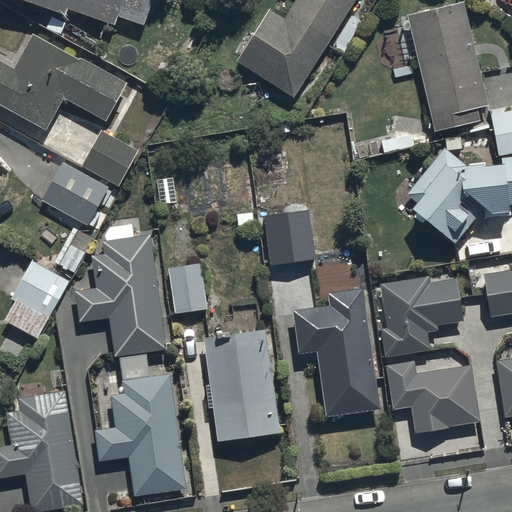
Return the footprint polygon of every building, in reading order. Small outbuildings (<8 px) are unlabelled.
[(137,34),(149,0),(8,0),(63,19),(67,9),(137,34)] [(233,64),(290,101),(354,0),(295,0),(283,18),(268,9),(233,64)] [(407,17),(433,131),(488,118),(461,4),(407,17)] [(0,106),(44,131),(62,99),(105,122),(125,87),(31,35),(13,67),(0,60),(0,106)] [(511,111),(490,116),(498,155),(511,152),(511,111)] [(102,130),(81,166),(118,188),(140,152),(102,130)] [(398,203),(454,247),(480,214),(511,210),(511,158),(461,164),(442,149),(398,203)] [(61,163),(40,200),(86,226),(108,189),(61,163)] [(306,205),(256,210),(263,270),(313,264),(306,205)] [(166,351),(148,236),(101,243),(103,256),(89,258),(94,290),(75,293),(79,324),(107,319),(114,359),(166,351)] [(368,280),(363,242),(346,244),(350,282),(368,280)] [(511,262),(508,263),(509,270),(482,274),(489,318),(511,314),(511,262)] [(31,263),(1,323),(40,341),(69,282),(31,263)] [(200,263),(167,268),(174,314),(207,309),(200,263)] [(380,330),(384,359),(431,351),(428,334),(437,333),(436,327),(463,323),(456,279),(430,283),(429,277),(381,284),(387,329),(380,330)] [(379,412),(362,289),(326,294),(328,306),(290,312),(297,356),(316,353),(325,419),(379,412)] [(263,330),(201,340),(217,442),(278,433),(263,330)] [(511,360),(494,363),(503,420),(511,418),(511,360)] [(478,424),(468,367),(414,376),(411,362),(383,367),(391,412),(409,409),(414,435),(478,424)] [(132,497),(184,490),(168,375),(122,382),(123,392),(109,394),(114,429),(92,432),(97,462),(126,458),(132,497)] [(28,511),(51,511),(81,508),(63,394),(17,401),(19,411),(4,413),(10,448),(0,449),(0,480),(23,477),(28,511)]
